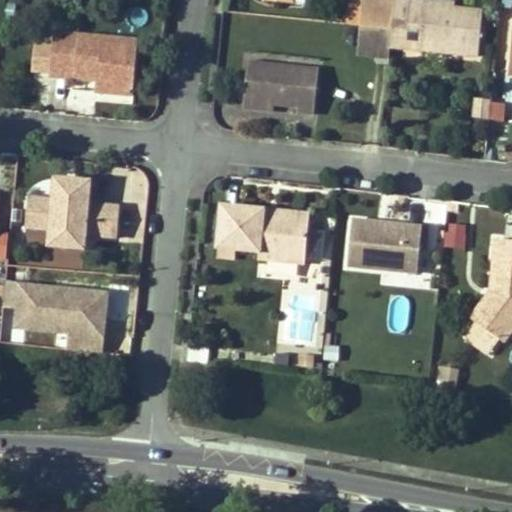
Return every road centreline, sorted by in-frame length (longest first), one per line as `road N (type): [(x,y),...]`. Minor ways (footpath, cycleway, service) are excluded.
road 1 (residential): [(147,469),(192,149)]
road 2 (residential): [(511,180),(192,149)]
road 3 (secondary): [(454,511),(147,469)]
road 4 (residential): [(192,149),(0,127)]
road 5 (residential): [(192,149),(207,0)]
road 6 (secondary): [(147,469),(0,458)]
